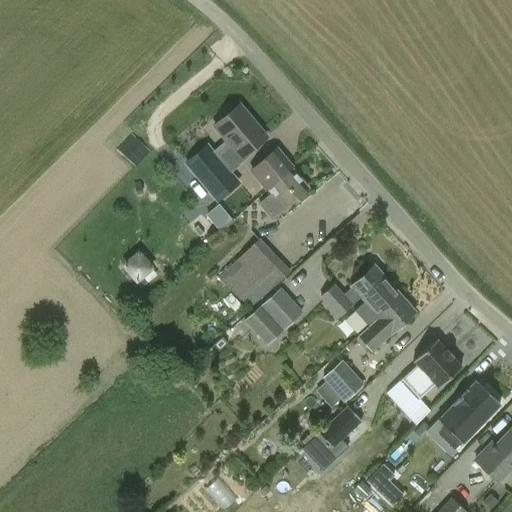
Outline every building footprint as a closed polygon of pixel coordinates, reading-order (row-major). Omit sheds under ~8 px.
[(238,107),(214,126),(230,145),(225,148),(237,162),(265,139),(238,107)] [(275,151),(252,170),(272,194),(259,204),(270,217),(306,187),(275,151)] [(218,204),(205,214),(218,230),(230,219),(218,204)] [(290,272),(258,239),(218,277),(250,310),(290,272)] [(137,249),(117,263),(133,287),(153,273),(137,249)] [(358,298),(362,303),(354,311),(367,326),(401,297),(374,266),(342,294),(334,284),(318,297),(336,317),(358,298)] [(302,314),(280,288),(243,320),(265,345),(302,314)] [(414,312),(401,297),(367,326),(357,335),(370,351),(391,333),(390,332),(414,312)] [(415,365),(398,380),(399,381),(401,380),(416,398),(417,399),(418,398),(433,384),(437,388),(460,367),(451,357),(452,356),(451,355),(450,356),(445,350),(446,349),(445,348),(444,349),(435,339),(412,361),(415,365)] [(364,385),(341,360),(321,378),(343,403),(364,385)] [(462,445),(500,405),(474,380),(436,420),(462,445)] [(417,399),(416,398),(402,413),(415,426),(430,410),(418,398),(417,399)] [(346,406),(317,433),(332,449),(361,422),(346,406)] [(486,447),(474,460),(496,481),(511,464),(511,430),(510,429),(490,451),(486,447)] [(394,448),(366,477),(383,494),(411,465),(394,448)] [(359,499),(372,490),(363,478),(351,487),(359,499)] [(217,479),(207,487),(223,507),(233,499),(217,479)] [(465,511),(451,497),(436,511),(465,511)]
